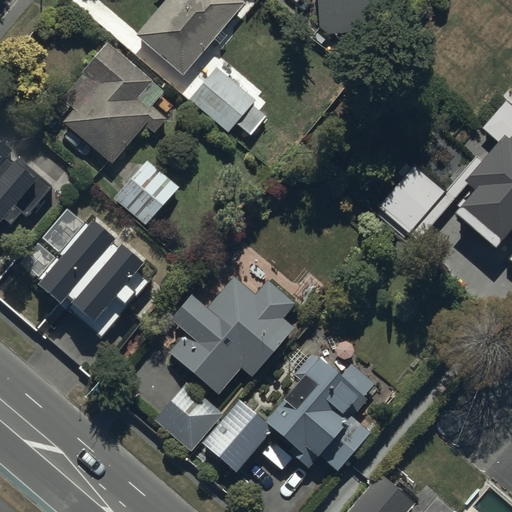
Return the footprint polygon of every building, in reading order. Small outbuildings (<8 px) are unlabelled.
[(163,0),(136,36),(185,72),(244,1),(243,0),(163,0)] [(316,0),(317,28),(328,36),(384,31),(385,1),(401,2),(401,0),(316,0)] [(163,89),(105,40),(81,70),(84,72),(63,97),(73,106),(62,119),(110,160),(142,123),(153,132),(166,117),(150,104),(163,89)] [(256,98),(216,64),(187,98),(226,131),(235,120),(250,133),(266,114),(252,102),(256,98)] [(511,102),(505,97),(482,125),(495,135),(461,177),(472,185),(453,209),(494,242),(511,220),(511,102)] [(0,137),(0,214),(1,213),(11,221),(21,209),(26,214),(50,184),(17,158),(14,161),(4,153),(10,146),(0,137)] [(177,187),(146,159),(113,197),(143,224),(177,187)] [(132,296),(136,299),(150,281),(134,269),(143,258),(119,239),(116,244),(109,239),(115,232),(92,213),(35,285),(101,336),(119,314),(108,305),(114,297),(125,305),(132,296)] [(511,249),(500,263),(511,274),(511,325),(498,344),(511,353),(511,249)] [(254,291),(233,274),(208,306),(189,290),(167,317),(183,330),(166,351),(218,393),(241,367),(252,375),(291,327),(282,319),(296,303),(265,278),(254,291)] [(340,374),(316,355),(265,416),(241,396),(203,441),(238,471),(269,434),(310,468),(319,457),(337,472),(370,432),(351,417),(370,394),(367,391),(375,382),(350,362),(340,374)] [(189,381),(154,418),(189,450),(224,413),(189,381)] [(405,511),(416,500),(380,470),(344,511),(405,511)]
